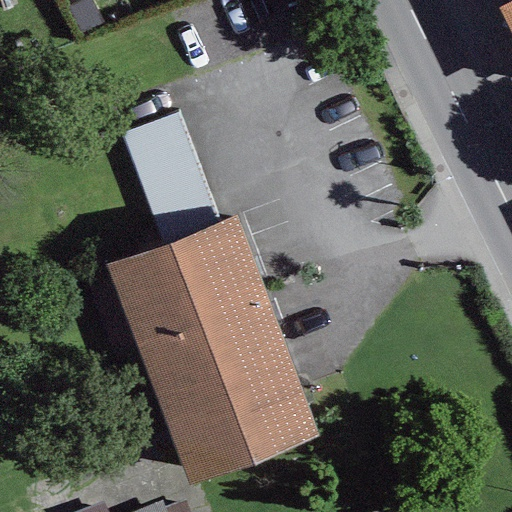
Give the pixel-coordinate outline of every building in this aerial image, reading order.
[(89,0),(82,0),(65,9),(80,37),(103,25),(89,0)] [(511,0),(498,8),(511,36),(511,0)] [(119,132),(161,243),(220,221),(178,110),(119,132)] [(161,243),(106,263),(188,485),(317,437),(235,216),(220,221),(161,243)] [(165,511),(187,511),(183,500),(164,508),(165,511)] [(165,511),(164,508),(161,503),(136,511),(104,511),(102,504),(80,511),(165,511)]
